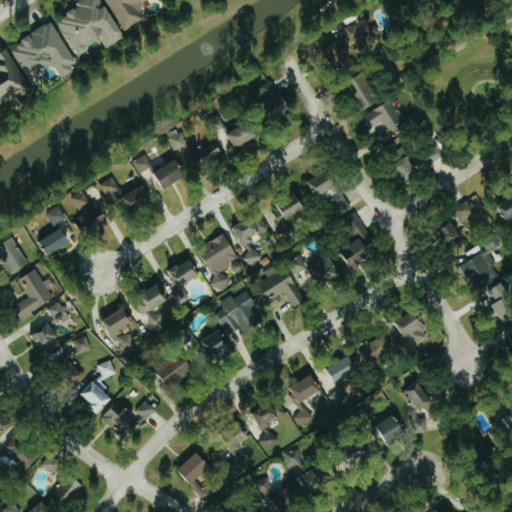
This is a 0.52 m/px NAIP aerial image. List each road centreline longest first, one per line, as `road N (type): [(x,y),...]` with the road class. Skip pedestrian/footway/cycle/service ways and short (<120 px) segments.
road 1 (residential): [(101,511),(172,426),(415,267)]
road 2 (residential): [(462,364),(449,319),(285,61)]
road 3 (residential): [(100,271),(327,127)]
road 4 (residential): [(180,511),(58,430),(0,348)]
road 5 (residential): [(511,139),(385,221)]
